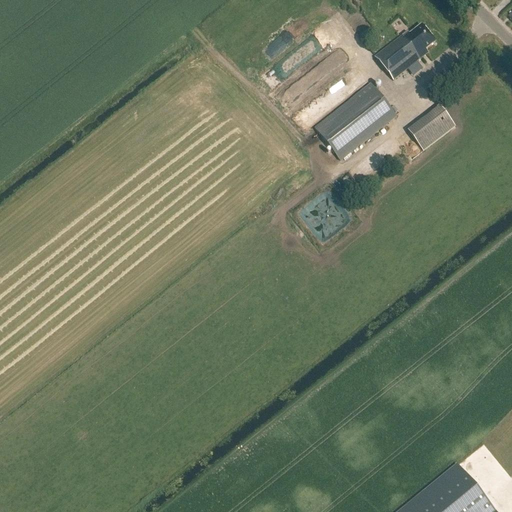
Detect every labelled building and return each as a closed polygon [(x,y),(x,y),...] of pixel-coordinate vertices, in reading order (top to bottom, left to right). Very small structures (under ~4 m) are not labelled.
[(434,43),(420,26),(409,35),(407,32),(374,58),(392,81),(427,54),(424,51),(434,43)] [(359,37),(364,43),(370,37),(366,32),(359,37)] [(305,49),(300,54),(302,57),(297,61),(300,64),(310,56),(305,49)] [(340,161),(396,117),(371,85),(315,129),(340,161)] [(420,152),(454,129),(439,107),(405,130),(420,152)] [(494,511),(457,467),(401,511),(494,511)]
